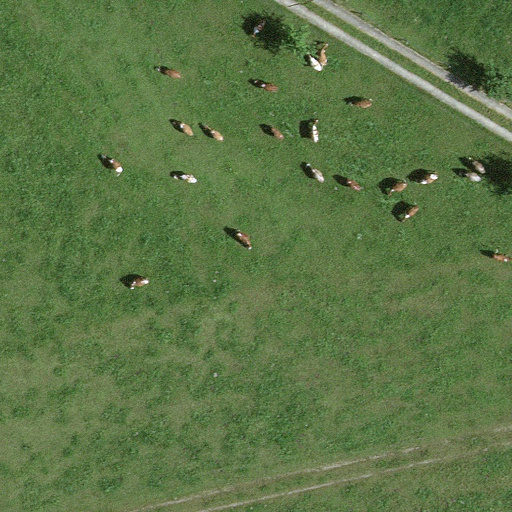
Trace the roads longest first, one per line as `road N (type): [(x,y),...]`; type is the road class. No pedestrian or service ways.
road 1 (track): [(164,511),(511,435)]
road 2 (track): [(278,0),(511,139)]
